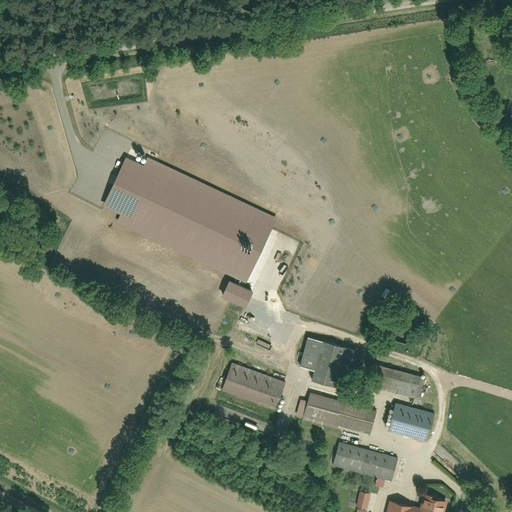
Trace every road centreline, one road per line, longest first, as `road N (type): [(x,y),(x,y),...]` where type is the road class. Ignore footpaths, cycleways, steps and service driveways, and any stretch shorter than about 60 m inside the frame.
road 1 (unclassified): [(0,66),(444,0)]
road 2 (track): [(0,231),(197,330),(286,363)]
road 3 (track): [(99,511),(184,339),(197,330)]
